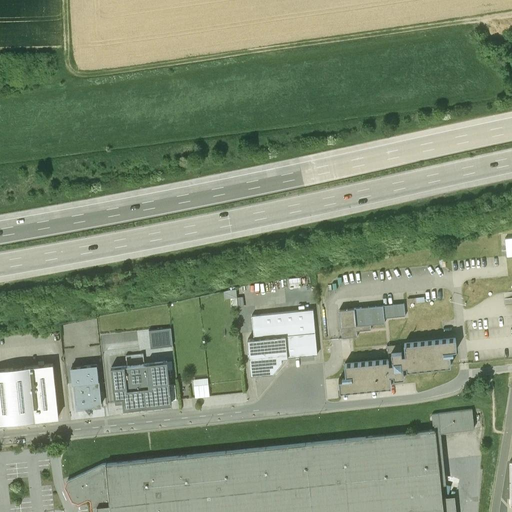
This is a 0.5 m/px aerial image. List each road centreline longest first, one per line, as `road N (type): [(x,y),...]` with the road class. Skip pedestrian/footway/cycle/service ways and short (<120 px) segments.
road 1 (motorway): [(511,124),(0,228)]
road 2 (motorway): [(0,266),(511,164)]
road 3 (track): [(66,0),(70,69),(83,75),(499,15)]
road 4 (unclassified): [(0,437),(247,411),(295,391)]
